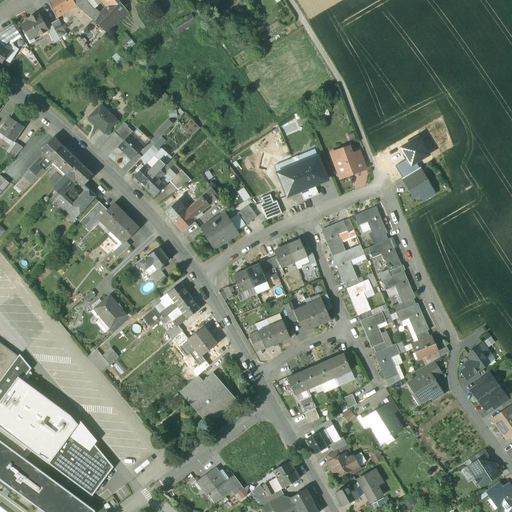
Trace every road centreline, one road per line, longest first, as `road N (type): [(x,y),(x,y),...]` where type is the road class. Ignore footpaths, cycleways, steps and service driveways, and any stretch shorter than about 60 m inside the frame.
road 1 (residential): [(304,217),(375,192),(390,198),(452,341),(459,395),(511,468)]
road 2 (residential): [(0,83),(141,207),(199,278)]
road 3 (track): [(290,0),(343,87),(382,192)]
road 4 (unclassified): [(124,511),(270,404)]
road 5 (residential): [(270,404),(328,511)]
road 6 (residential): [(199,278),(304,217)]
road 7 (residential): [(304,217),(348,329)]
